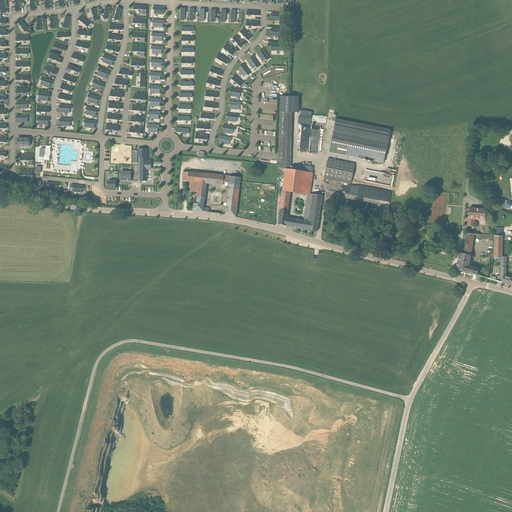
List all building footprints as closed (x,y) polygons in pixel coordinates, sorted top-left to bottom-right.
[(15,8),(11,9),(11,8),(10,8),(11,13),(15,12),(20,12),(18,0),(14,0),(15,3),(14,3),(14,5),(15,5),(15,8)] [(26,11),(31,10),(35,10),(34,0),(30,0),(30,1),(30,3),(31,6),(26,7),(26,11)] [(44,0),(44,2),(45,1),(45,4),(45,5),(41,6),(41,5),(40,5),(41,9),(45,9),(50,8),(48,0),(44,0)] [(142,10),(142,14),(142,15),(146,15),(146,10),(147,6),(133,5),(133,6),(134,6),(134,9),(137,10),(139,10),(142,10)] [(153,10),(154,10),(154,14),(158,14),(158,15),(159,15),(163,15),(163,11),(165,11),(165,8),(153,7),(153,10)] [(80,16),(78,19),(82,22),(83,23),(82,23),(83,24),(84,24),(88,27),(90,24),(90,23),(80,16)] [(21,19),(17,22),(20,26),(21,26),(21,27),(21,28),(22,27),(23,28),(22,28),(25,32),(28,29),(21,19)] [(142,24),(142,28),(141,28),(141,29),(146,29),(146,25),(146,20),(133,19),(133,20),(134,20),(133,23),(137,23),(137,24),(138,24),(142,24)] [(152,20),(152,23),(154,24),(154,28),(157,28),(159,28),(163,28),(163,24),(164,24),(165,21),(152,20)] [(243,30),(240,33),(243,36),(244,36),(244,37),(244,38),(245,37),(246,38),(248,41),(251,38),(252,38),(251,38),(243,29),(242,29),(243,30)] [(272,32),(272,36),(276,37),(275,37),(277,37),(281,37),(281,33),(283,33),(283,30),(271,29),(270,32),(272,32)] [(152,33),(151,37),(153,37),(153,41),(156,41),(156,42),(158,42),(158,41),(162,41),(162,37),(164,38),(164,34),(152,33)] [(145,39),(145,34),(132,34),(133,34),(133,38),(136,38),(138,38),(141,38),(141,43),(145,43),(145,39)] [(236,36),(233,39),(236,42),(236,43),(237,44),(238,45),(240,48),(243,45),(244,45),(236,36),(236,35),(235,36),(236,36)] [(65,51),(67,47),(55,43),(54,47),(58,49),(58,48),(59,49),(60,49),(62,49),(61,50),(65,51)] [(270,44),(270,47),(271,47),(271,51),(275,51),(275,52),(277,52),(277,51),(280,52),(281,48),(282,48),(282,44),(270,44)] [(226,45),(223,48),(227,51),(228,52),(227,52),(228,53),(229,53),(232,56),(235,53),(235,52),(235,53),(225,45),(226,45),(225,45),(226,45)] [(151,46),(151,50),(153,50),(152,54),(156,54),(156,55),(158,55),(158,54),(161,55),(162,51),(163,51),(163,47),(151,46)] [(145,53),(145,48),(131,48),(132,48),(132,52),(135,52),(137,52),(141,52),(141,57),(140,57),(144,57),(145,53)] [(257,54),(259,57),(259,58),(260,59),(262,62),(266,60),(267,61),(269,59),(262,49),(260,51),(261,52),(257,54)] [(84,58),(73,54),(73,53),(73,54),(71,58),(76,60),(76,59),(77,60),(78,61),(78,60),(79,61),(83,62),(84,58)] [(50,54),(51,55),(49,58),(54,60),(55,60),(55,61),(56,61),(57,61),(57,62),(61,63),(62,59),(51,54),(50,54)] [(106,64),(108,65),(108,64),(111,66),(113,62),(114,62),(115,59),(104,55),(103,58),(104,59),(103,62),(106,64)] [(218,55),(215,59),(220,61),(220,62),(221,62),(222,63),(226,65),(228,61),(218,55),(217,55),(218,55)] [(251,60),(247,62),(249,65),(250,67),(253,70),(256,67),(257,69),(259,67),(252,57),(250,59),(251,60)] [(155,67),(155,68),(157,68),(161,68),(161,64),(163,64),(163,61),(151,60),(150,63),(152,63),(152,67),(155,67)] [(68,65),(69,65),(67,69),(72,70),(72,71),(73,71),(74,71),(75,71),(75,72),(78,73),(80,69),(68,65),(68,64),(68,65)] [(241,67),(238,70),(240,73),(241,74),(243,77),(247,75),(248,76),(250,74),(243,64),(240,66),(241,67)] [(56,75),(57,71),(58,71),(57,71),(46,66),(45,70),(49,72),(50,72),(50,73),(51,73),(52,73),(56,75)] [(211,68),(210,72),(214,74),(214,73),(215,74),(216,75),(216,74),(217,75),(221,76),(223,72),(211,68),(211,67),(211,68)] [(107,75),(109,76),(110,73),(98,68),(97,71),(99,72),(97,75),(100,77),(102,78),(102,77),(105,79),(107,75)] [(150,71),(150,74),(151,74),(151,78),(155,78),(155,79),(157,79),(157,78),(160,79),(161,75),(162,75),(162,72),(150,71)] [(76,79),(76,80),(64,75),(65,75),(63,79),(68,81),(69,82),(69,81),(71,82),(74,84),(76,80),(76,79)] [(234,76),(231,79),(235,82),(236,83),(237,84),(238,84),(241,87),(243,84),(244,84),(243,83),(243,84),(234,76)] [(46,87),(49,88),(50,84),(52,85),(53,82),(42,78),(40,81),(42,81),(40,85),(44,86),(44,87),(45,87),(46,87)] [(100,91),(102,87),(103,88),(105,85),(93,80),(92,83),(94,84),(92,87),(95,89),(97,90),(97,89),(100,91)] [(150,84),(150,87),(151,87),(151,91),(154,91),(154,92),(156,92),(156,91),(160,92),(160,88),(162,88),(162,84),(150,84)] [(230,89),(229,92),(231,93),(230,97),(234,97),(236,98),(236,97),(239,98),(240,94),(241,94),(242,91),(235,90),(230,89)] [(48,101),(48,97),(50,98),(50,94),(38,93),(38,96),(39,96),(39,100),(42,101),(44,101),(48,101)] [(88,102),(91,103),(93,104),(93,103),(96,105),(98,101),(99,101),(100,98),(88,94),(87,97),(89,98),(88,102)] [(293,97),(281,97),(280,169),(292,169),(293,97)] [(154,107),(155,107),(159,107),(159,103),(161,103),(161,100),(149,99),(149,102),(150,102),(150,106),(154,107)] [(233,109),(233,110),(235,110),(239,110),(239,106),(241,106),(241,103),(229,102),(228,105),(230,105),(230,109),(233,109)] [(66,113),(69,113),(70,109),(71,109),(71,106),(59,105),(59,109),(61,109),(60,113),(64,113),(66,113)] [(98,113),(98,110),(86,107),(86,110),(87,111),(86,115),(90,115),(90,116),(92,116),(95,117),(96,113),(98,113)] [(149,115),(149,119),(153,119),(153,120),(154,120),(155,120),(158,120),(158,116),(160,116),(160,112),(148,112),(148,115),(149,115)] [(231,122),(232,123),(232,122),(236,123),(237,119),(238,119),(239,115),(226,114),(226,117),(228,117),(227,121),(231,122)] [(384,163),(388,143),(391,130),(336,119),(334,132),(329,152),(384,163)] [(94,129),(94,125),(96,125),(96,122),(84,120),(84,123),(85,124),(85,127),(88,128),(90,129),(90,128),(94,129)] [(223,129),(224,129),(223,133),(227,133),(227,134),(229,134),(232,134),(233,130),(235,131),(235,127),(223,125),(223,129)] [(299,150),(319,152),(321,127),(313,126),(313,127),(303,126),(303,129),(306,130),(305,134),(302,134),(301,136),(302,136),(302,139),(301,139),(301,143),(300,143),(299,150)] [(219,136),(218,139),(220,139),(219,143),(223,144),(223,145),(225,145),(225,144),(228,145),(229,141),(231,141),(231,138),(219,136)] [(20,146),(29,147),(30,138),(18,138),(17,146),(20,146)] [(58,160),(59,150),(57,149),(54,149),(45,148),(45,149),(45,157),(44,158),(53,159),(56,159),(58,160)] [(140,181),(146,181),(146,169),(150,169),(151,161),(147,161),(147,149),(138,149),(138,158),(140,158),(140,181)] [(79,162),(82,162),(84,162),(86,152),(83,152),(80,152),(77,151),(76,161),(79,162)] [(20,157),(21,157),(21,160),(24,160),(24,161),(26,161),(26,160),(29,160),(29,161),(29,165),(28,165),(33,166),(33,161),(33,157),(20,157)] [(351,183),(355,164),(328,159),(324,177),(351,183)] [(287,227),(317,231),(322,196),(310,194),(313,173),(310,173),(298,171),(286,169),(278,225),(287,227)] [(20,172),(20,176),(24,176),(25,176),(28,176),(29,176),(29,180),(28,180),(28,181),(33,181),(33,176),(33,172),(20,172)] [(131,172),(121,172),(120,180),(130,181),(131,172)] [(193,211),(208,213),(208,208),(203,208),(206,183),(223,185),(223,182),(229,183),(225,215),(236,217),(240,178),(183,172),(182,181),(190,182),(189,191),(198,192),(196,204),(194,204),(193,211)] [(115,189),(116,181),(108,181),(107,189),(115,189)] [(48,190),(57,191),(57,186),(59,187),(59,183),(47,182),(47,186),(48,186),(48,190)] [(72,192),(81,193),(82,189),(83,189),(84,186),(71,185),(71,188),(73,188),(72,192)] [(372,208),(374,202),(366,199),(365,205),(372,208)] [(498,199),(496,207),(504,208),(505,200),(498,199)] [(468,219),(468,226),(474,226),(474,219),(485,220),(486,210),(469,209),(468,219)] [(456,270),(472,274),(476,275),(477,276),(478,269),(468,266),(470,256),(473,234),(466,234),(465,247),(461,247),(460,253),(459,253),(456,270)] [(493,258),(501,259),(501,257),(502,257),(502,237),(494,236),(494,239),(495,239),(494,254),(493,258)] [(501,282),(510,285),(511,278),(505,277),(506,257),(502,257),(501,257),(501,259),(501,269),(499,269),(499,275),(501,275),(501,276),(503,276),(501,282)]
